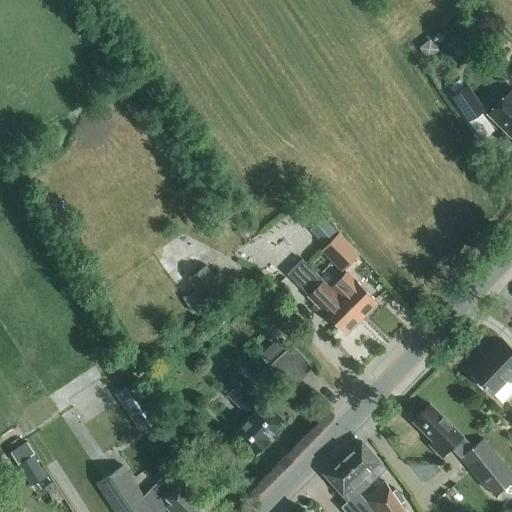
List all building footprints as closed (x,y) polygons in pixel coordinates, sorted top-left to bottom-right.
[(511,85),(506,92),(486,113),(511,138),(511,85)] [(467,86),(452,97),(469,122),(485,111),(473,95),(467,86)] [(336,234),(322,218),(309,230),(323,246),(336,234)] [(346,268),(354,259),(333,238),(323,248),(327,252),(324,254),(333,263),(337,259),(346,268)] [(338,296),(331,289),(301,260),(287,275),(323,311),(322,312),(345,335),(361,319),(338,296)] [(205,307),(225,292),(206,266),(187,279),(193,288),(190,290),(202,307),(204,305),(205,307)] [(331,289),(338,296),(361,319),(377,303),(355,280),(351,284),(343,277),(335,286),(331,289)] [(286,351),(275,339),(258,355),(284,384),(291,378),(295,383),(312,368),(292,345),(286,351)] [(511,386),(506,381),(511,375),(511,350),(502,340),(470,373),(502,403),(511,392),(511,386)] [(140,433),(162,418),(136,378),(113,393),(140,433)] [(256,402),(238,385),(226,396),(244,413),(252,404),(257,409),(233,433),(254,454),(267,440),(267,439),(281,425),(280,424),(283,421),(263,402),(261,404),(257,401),(256,402)] [(430,404),(413,422),(433,442),(429,445),(441,457),(450,448),(460,457),(460,458),(485,490),(487,488),(494,497),(511,482),(511,476),(483,439),(473,447),(462,436),(430,404)] [(349,451),(343,456),(369,485),(379,475),(382,479),(387,475),(383,471),(385,469),(363,444),(357,449),(354,446),(349,451)] [(18,464),(33,455),(27,445),(10,454),(16,465),(18,464)] [(32,487),(47,476),(33,455),(18,464),(32,487)] [(333,472),(327,478),(348,501),(341,507),(345,511),(404,511),(399,505),(391,511),(389,511),(373,491),(364,499),(359,493),(368,485),(369,485),(343,456),(329,469),(333,472)] [(122,466),(96,484),(114,511),(161,511),(167,508),(171,511),(197,511),(204,505),(182,483),(175,490),(162,477),(143,497),(122,466)] [(383,483),(373,491),(389,511),(391,511),(399,505),(404,501),(396,489),(391,493),(383,483)]
